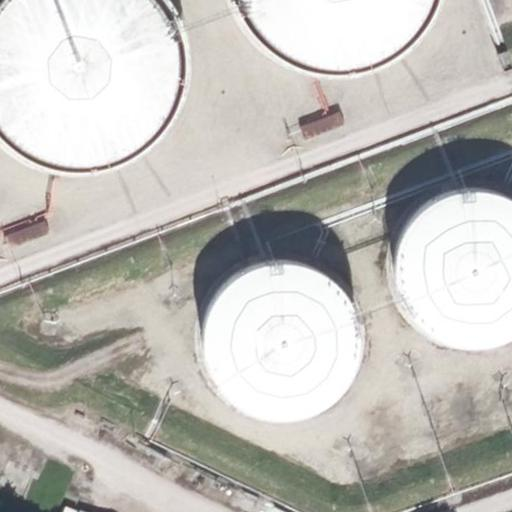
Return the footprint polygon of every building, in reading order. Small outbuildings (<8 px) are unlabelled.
[(20,0),(9,30),(8,64),(18,96),(39,123),(66,142),(99,151),(132,149),(164,136),(189,114),(206,85),(212,52),(207,19),(197,0),(20,0)] [(285,0),(295,17),(318,40),(348,53),(380,57),(412,50),(440,32),(461,7),(463,0),(285,0)] [(305,135),(349,125),(345,111),(302,122),(305,135)] [(511,182),(489,184),(464,194),(444,213),(432,238),(428,265),(435,291),(450,314),(472,331),(498,339),(511,337),(511,182)] [(16,248),(55,231),(47,211),(7,228),(16,248)] [(344,260),(317,255),(290,258),(266,271),(247,292),(237,317),(236,345),(244,371),(261,392),(285,407),(311,413),(339,409),(363,396),(382,376),(392,350),(393,323),(385,297),(368,275),(344,260)] [(80,511),(83,506),(70,501),(65,511),(80,511)]
